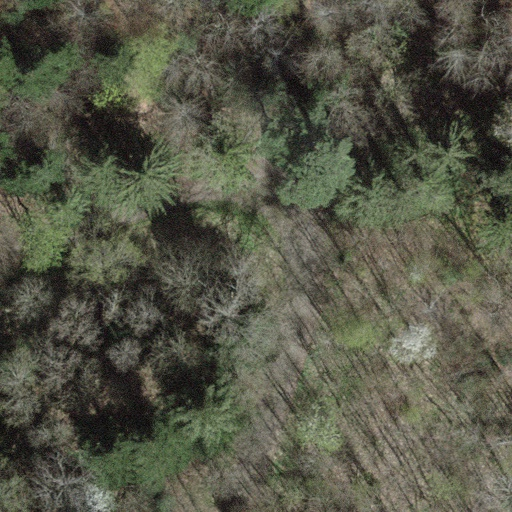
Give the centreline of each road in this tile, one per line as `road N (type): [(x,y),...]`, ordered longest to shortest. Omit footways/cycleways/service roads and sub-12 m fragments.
road 1 (track): [(0,251),(511,74)]
road 2 (track): [(215,511),(333,138)]
